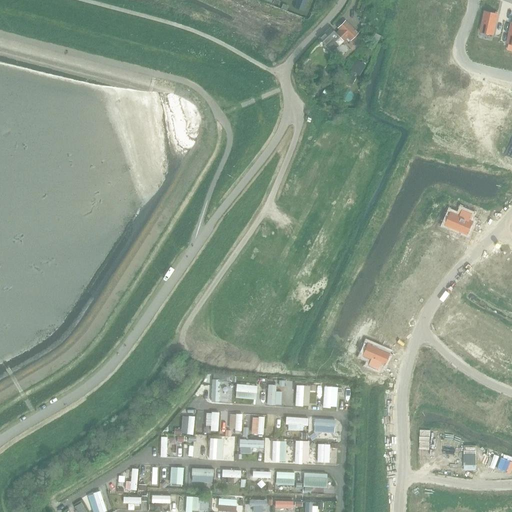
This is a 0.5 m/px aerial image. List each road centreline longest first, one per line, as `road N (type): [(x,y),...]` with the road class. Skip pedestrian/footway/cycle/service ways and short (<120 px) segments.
road 1 (unclassified): [(291,108),(271,146),(98,373),(0,441)]
road 2 (unclassified): [(286,370),(189,358),(178,339),(269,200),(294,137),(291,108)]
road 3 (unclassified): [(291,108),(284,74),(344,0)]
